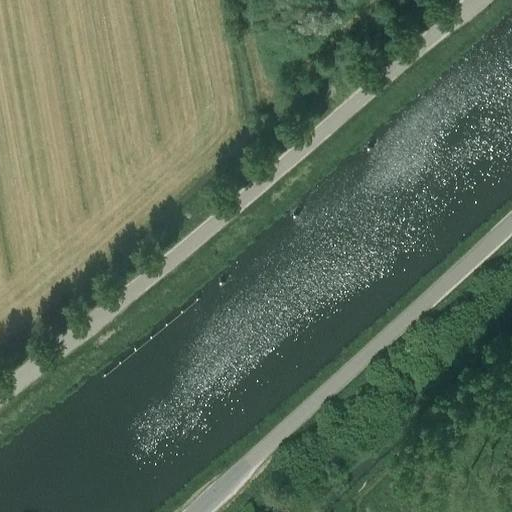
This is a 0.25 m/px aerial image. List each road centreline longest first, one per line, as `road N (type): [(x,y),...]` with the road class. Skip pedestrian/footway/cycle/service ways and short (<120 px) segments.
road 1 (unclassified): [(0,395),(207,231),(474,0)]
road 2 (unclassified): [(205,511),(511,228)]
